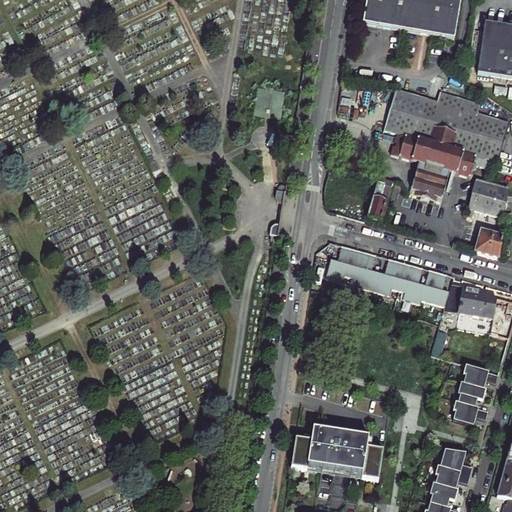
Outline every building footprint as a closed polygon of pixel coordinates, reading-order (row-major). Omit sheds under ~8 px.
[(455,41),(460,10),(394,0),(367,0),(363,27),(455,41)] [(394,0),(460,10),(461,0),(394,0)] [(511,28),(486,25),(478,74),(511,80),(511,28)] [(436,105),(394,94),(383,134),(404,140),(398,160),(418,166),(409,196),(420,199),(420,200),(424,202),(428,203),(429,202),(440,205),(449,174),(469,180),(475,160),(496,165),(507,126),(476,117),(478,107),(438,95),(436,105)] [(291,152),(293,140),(274,137),(272,149),(291,152)] [(378,181),(376,188),(366,222),(373,224),(380,226),(386,206),(379,204),(380,200),(387,202),(392,185),(378,181)] [(472,190),(465,220),(469,221),(472,212),(503,221),(507,191),(477,182),(472,190)] [(276,201),(283,202),(285,189),(280,189),(277,190),(277,194),(275,194),(275,197),(276,197),(276,201)] [(479,233),(473,255),(481,257),(487,258),(498,261),(501,238),(499,238),(500,233),(487,229),(486,235),(479,233)] [(348,252),(340,249),(336,264),(329,262),(324,281),(342,286),(344,279),(349,281),(356,254),(348,252)] [(367,257),(356,254),(349,281),(356,283),(355,289),(388,299),(390,292),(403,295),(401,302),(420,307),(421,303),(444,309),(449,296),(442,294),(446,278),(442,277),(429,274),(425,289),(418,287),(422,272),(413,269),(394,264),(388,263),(384,278),(371,274),(375,259),(367,257)] [(458,316),(463,289),(451,287),(449,296),(444,309),(443,313),(458,316)] [(492,323),(496,301),(481,298),(482,293),(477,292),(463,289),(458,316),(492,323)] [(511,305),(504,304),(496,301),(492,323),(490,335),(509,341),(511,328),(511,305)] [(446,336),(437,333),(430,358),(439,360),(446,336)] [(498,377),(468,368),(465,377),(467,378),(465,386),(484,392),(485,387),(486,384),(496,386),(498,377)] [(486,393),(484,392),(465,386),(462,385),(458,397),(461,398),(458,405),(475,410),(476,406),(477,402),(483,404),(486,393)] [(488,414),(475,410),(458,405),(456,405),(453,413),(456,414),(453,422),(473,428),(475,423),(476,420),(485,422),(488,414)] [(314,431),(312,443),(297,441),(292,470),(379,484),(384,453),(367,451),(369,440),(314,431)] [(511,444),(510,450),(509,450),(507,457),(508,459),(497,498),(511,502),(511,444)] [(465,456),(444,453),(438,470),(469,479),(472,471),(462,468),(463,463),(465,456)] [(467,488),(469,479),(438,470),(436,469),(433,478),(435,479),(432,487),(454,493),(456,488),(457,485),(467,488)] [(456,494),(454,493),(432,487),(430,486),(426,497),(428,498),(426,505),(445,511),(448,503),(453,505),(455,498),(456,494)] [(511,511),(511,502),(497,498),(496,499),(508,503),(506,510),(504,509),(503,511),(511,511)]
